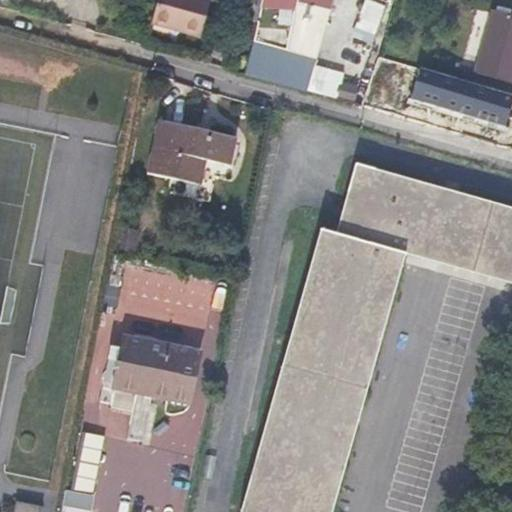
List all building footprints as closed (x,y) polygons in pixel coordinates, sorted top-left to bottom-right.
[(180,22),(179,27),(200,32),(208,0),(155,0),(152,13),(180,22)] [(252,43),(312,60),(312,59),(325,0),(260,0),(259,19),(252,43)] [(511,78),(511,14),(493,9),(476,67),(511,78)] [(152,13),(150,20),(179,27),(180,22),(152,13)] [(252,43),(245,72),(304,89),(312,60),(252,43)] [(511,93),(463,80),(458,97),(451,96),(448,110),(488,121),(487,126),(494,127),(495,123),(511,126),(511,93)] [(200,178),(207,152),(232,157),(238,133),(165,116),(153,168),(200,178)] [(331,511),(405,256),(511,285),(511,209),(355,165),(333,235),(319,231),(241,511),(331,511)] [(139,265),(119,260),(116,275),(136,279),(139,265)] [(126,336),(118,378),(155,385),(154,392),(193,400),(201,360),(169,355),(171,345),(126,336)] [(86,509),(103,421),(82,417),(65,505),(86,509)] [(42,511),(44,507),(12,501),(9,511),(42,511)]
